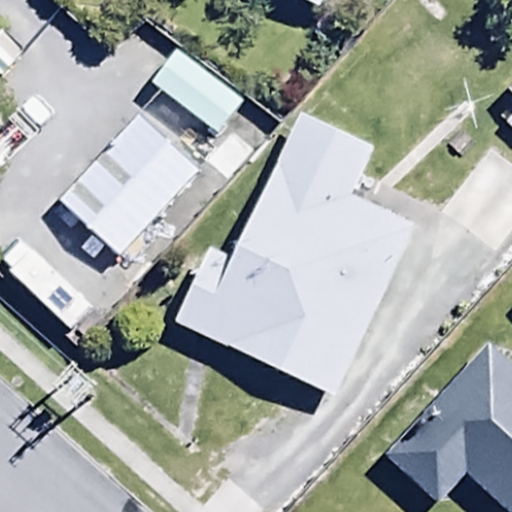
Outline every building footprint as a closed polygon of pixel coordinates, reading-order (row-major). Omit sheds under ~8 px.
[(283,0),(315,16),(323,0),(283,0)] [(511,83),(500,95),(511,107),(511,83)] [(207,258),(173,331),(332,405),(411,235),(350,207),(374,156),(300,122),(231,269),(207,258)] [(197,182),(139,124),(57,205),(116,263),(197,182)] [(511,511),(511,381),(482,355),(384,469),(433,511),(436,511),(458,487),(488,511),(511,511)]
